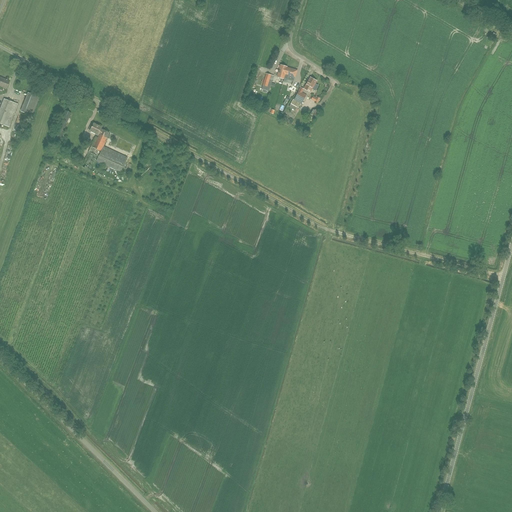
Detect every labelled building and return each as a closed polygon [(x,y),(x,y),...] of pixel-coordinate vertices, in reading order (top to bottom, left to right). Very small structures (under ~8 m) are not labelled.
[(287,67),(280,65),(277,77),(283,79),(285,74),(295,77),(297,71),(287,68),(287,67)] [(272,82),(273,76),(266,73),(261,88),(269,91),(270,88),(270,91),(272,92),(273,89),(275,83),(272,82)] [(0,86),(7,89),(10,81),(0,77),(0,86)] [(311,78),(310,77),(304,89),(310,92),(316,81),(315,80),(315,79),(312,77),(311,78)] [(279,93),(285,95),(287,87),(279,85),(279,87),(280,88),(279,93)] [(296,107),(298,104),(299,103),(301,104),(307,95),(299,91),(294,99),(293,99),(285,113),(288,114),(291,108),(292,109),(291,111),(295,113),(296,111),(295,110),(297,107),(296,107)] [(29,108),(36,110),(41,97),(29,93),(22,111),(28,112),(29,108)] [(101,127),(94,124),(90,131),(98,134),(97,136),(99,136),(98,138),(96,137),(82,167),(92,171),(96,161),(101,163),(98,169),(106,173),(109,167),(120,172),(127,158),(103,147),(106,141),(105,141),(107,138),(108,139),(109,139),(110,137),(110,136),(110,135),(110,134),(108,133),(109,133),(108,132),(107,131),(106,129),(104,129),(103,130),(102,130),(100,129),(101,127)]
